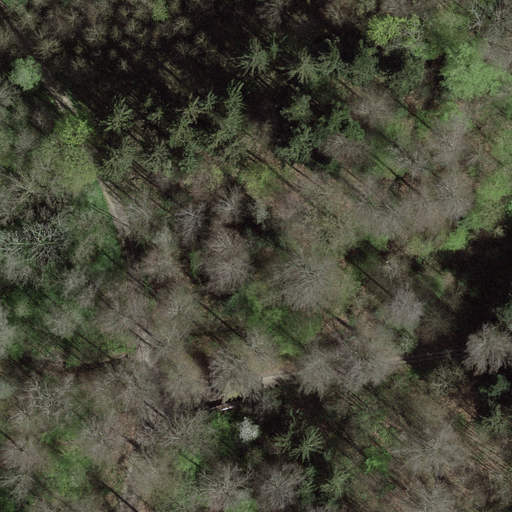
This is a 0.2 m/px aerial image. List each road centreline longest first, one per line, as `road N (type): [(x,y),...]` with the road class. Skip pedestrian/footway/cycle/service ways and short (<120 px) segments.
road 1 (track): [(0,21),(105,186),(134,274),(153,405)]
road 2 (track): [(153,405),(241,382),(511,346)]
